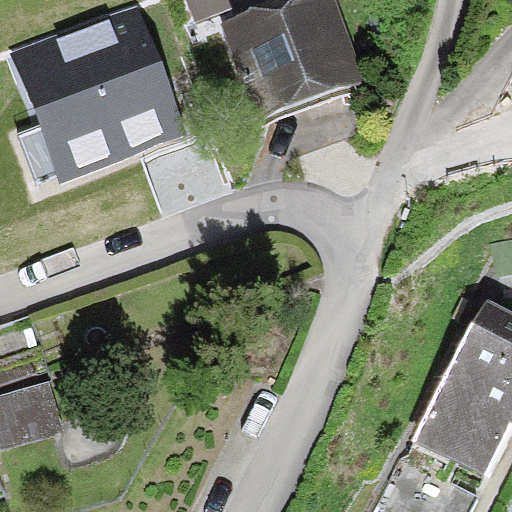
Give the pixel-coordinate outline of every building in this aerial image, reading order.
[(315,98),(349,86),(318,1),(229,33),(248,88),(244,97),(249,109),(261,115),(274,111),(278,102),(312,90),(315,98)] [(136,9),(16,54),(63,178),(183,133),(136,9)] [(511,314),(486,301),(414,438),(483,474),(509,423),(511,424),(511,314)] [(55,336),(37,341),(45,369),(64,364),(55,336)] [(42,386),(0,397),(0,449),(56,434),(42,386)]
